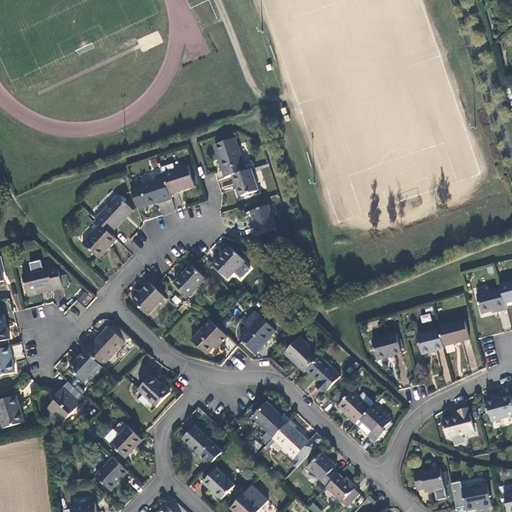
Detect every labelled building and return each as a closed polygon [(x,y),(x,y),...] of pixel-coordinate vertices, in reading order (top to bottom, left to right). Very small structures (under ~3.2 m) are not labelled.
[(224,178),(233,175),(246,171),(244,166),(235,139),(215,145),(223,170),(222,171),(224,178)] [(165,178),(170,195),(195,186),(189,166),(175,170),(174,165),(162,169),(165,178)] [(164,202),(172,199),(170,195),(165,178),(162,169),(154,171),(157,180),(131,189),(138,209),(147,206),(163,201),(164,202)] [(258,191),(251,169),(246,171),(233,175),(237,189),(238,189),(241,197),(258,191)] [(101,225),(111,234),(134,211),(118,196),(96,220),(101,225)] [(277,229),(269,206),(251,212),(255,226),(254,226),(257,235),(277,229)] [(111,247),(118,240),(111,234),(101,225),(83,244),(98,257),(109,246),(111,247)] [(230,247),(213,265),(228,279),(234,273),(244,263),(245,261),(230,247)] [(250,268),(244,263),(234,273),(240,279),(250,268)] [(192,266),(175,284),(189,297),(206,279),(192,266)] [(54,267),(23,275),(28,294),(45,290),(46,292),(55,290),(63,287),(59,270),(55,271),(54,267)] [(511,281),(500,285),(501,289),(505,304),(511,302),(511,281)] [(165,298),(150,284),(133,302),(148,316),(165,298)] [(498,311),(507,309),(505,304),(501,289),(477,295),(482,314),(498,310),(498,311)] [(78,300),(88,306),(94,296),(83,290),(78,300)] [(246,332),(261,317),(256,312),(244,324),(247,327),(244,330),(246,332)] [(430,313),(420,315),(421,322),(431,321),(430,313)] [(0,342),(10,340),(5,315),(0,316),(0,342)] [(264,344),(276,331),(261,317),(246,332),(241,338),(257,354),(265,345),(264,344)] [(440,330),(444,347),(470,340),(465,320),(439,327),(440,330)] [(221,345),(228,337),(215,325),(211,321),(192,341),(207,355),(219,343),(221,345)] [(90,344),(84,350),(86,351),(101,365),(102,367),(125,342),(109,327),(92,345),(90,344)] [(423,355),(445,349),(444,347),(440,330),(418,336),(423,355)] [(402,353),(397,333),(372,340),(378,360),(388,357),(388,356),(402,353)] [(285,354),(305,373),(307,371),(320,357),(321,357),(301,338),(285,354)] [(22,344),(13,345),(14,359),(24,358),(22,344)] [(12,356),(10,348),(0,349),(0,376),(15,373),(11,356),(12,356)] [(101,365),(86,351),(70,369),(84,382),(91,375),(101,365)] [(320,357),(307,371),(320,383),(316,387),(324,394),(328,391),(341,377),(320,357)] [(102,367),(101,365),(91,375),(97,381),(106,371),(102,367)] [(139,390),(157,408),(171,393),(153,376),(139,390)] [(24,396),(38,389),(32,379),(19,386),(24,396)] [(86,398),(74,386),(69,392),(81,403),(86,398)] [(69,392),(64,387),(56,396),(58,399),(48,410),(63,424),(81,404),(81,403),(69,392)] [(350,418),(357,424),(360,420),(375,405),(376,404),(364,393),(360,398),(353,391),(339,406),(351,417),(350,418)] [(0,416),(3,429),(23,423),(18,407),(20,407),(17,396),(0,400),(0,416)] [(511,416),(511,399),(511,396),(487,402),(489,408),(487,408),(488,412),(489,412),(492,422),(511,416)] [(269,444),(274,439),(290,421),(285,416),(283,418),(267,403),(253,418),(268,433),(263,438),(269,444)] [(375,405),(360,420),(373,432),(369,436),(376,442),(386,431),(384,430),(391,422),(392,421),(375,405)] [(470,413),(468,408),(459,410),(460,416),(442,420),(447,439),(475,432),(470,413)] [(373,432),(360,420),(357,424),(369,436),(373,432)] [(297,427),(290,421),(274,439),(295,459),(310,443),(295,429),(297,427)] [(393,424),(391,422),(384,430),(386,431),(393,424)] [(183,439),(211,465),(223,453),(195,426),(183,439)] [(111,445),(126,459),(143,441),(128,427),(111,445)] [(328,487),(340,475),(334,469),(327,463),(330,461),(322,453),(308,468),(328,487)] [(111,491),(129,472),(114,458),(96,477),(111,491)] [(336,467),(330,461),(327,463),(334,469),(336,467)] [(447,498),(445,488),(441,468),(414,474),(418,490),(425,489),(434,487),(435,490),(437,501),(447,498)] [(204,483),(222,500),(236,486),(217,469),(204,483)] [(273,477),(281,485),(287,480),(278,472),(273,477)] [(345,480),(340,475),(328,487),(327,488),(348,508),(361,494),(355,489),(345,480)] [(345,480),(355,489),(357,487),(347,478),(345,480)] [(484,508),(492,506),(488,485),(463,490),(467,510),(483,507),(484,508)] [(253,486),(231,509),(234,511),(259,511),(262,510),(269,502),(253,486)] [(379,500),(373,494),(368,499),(375,505),(379,500)] [(269,502),(262,510),(264,511),(279,511),(280,511),(269,502)] [(313,502),(308,507),(313,511),(320,511),(322,511),(313,502)]
